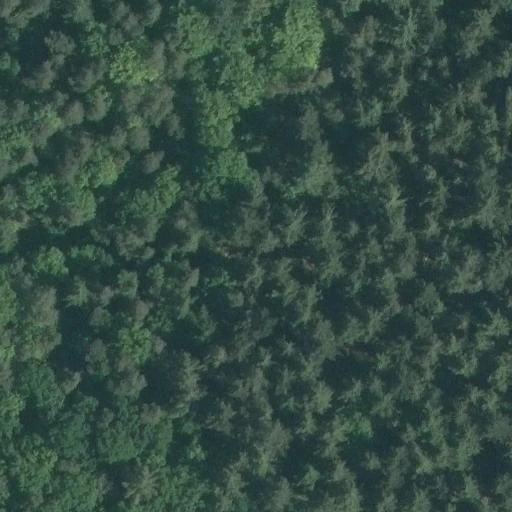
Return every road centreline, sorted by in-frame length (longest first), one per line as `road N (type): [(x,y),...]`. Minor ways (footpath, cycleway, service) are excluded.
road 1 (track): [(347,511),(254,131)]
road 2 (track): [(305,0),(254,131)]
road 3 (track): [(254,131),(227,0)]
